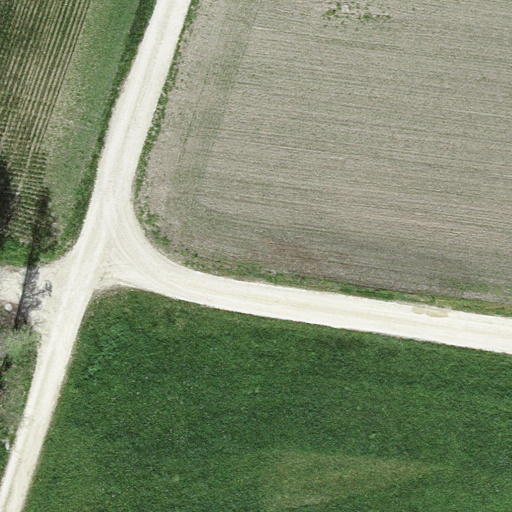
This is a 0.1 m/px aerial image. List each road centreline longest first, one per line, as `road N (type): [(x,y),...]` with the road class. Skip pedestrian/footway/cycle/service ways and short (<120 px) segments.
road 1 (track): [(95,235),(175,281),(511,335)]
road 2 (track): [(171,0),(77,287)]
road 3 (track): [(77,287),(4,511)]
